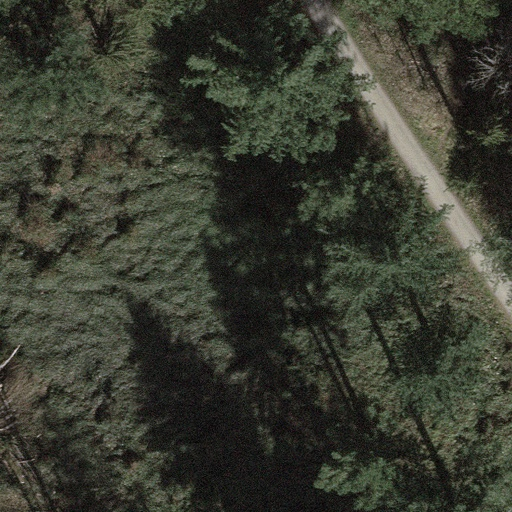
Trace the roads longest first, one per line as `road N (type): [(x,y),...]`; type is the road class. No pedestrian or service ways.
road 1 (track): [(511,315),(317,0)]
road 2 (track): [(430,192),(481,15),(496,0)]
